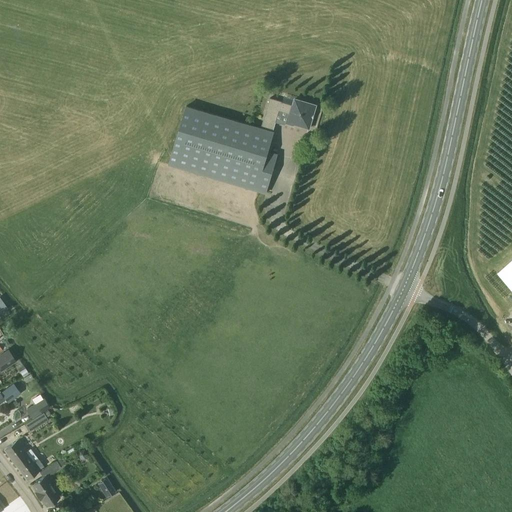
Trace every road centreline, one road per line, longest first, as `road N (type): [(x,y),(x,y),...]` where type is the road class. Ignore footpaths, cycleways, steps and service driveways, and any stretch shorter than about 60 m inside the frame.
road 1 (primary): [(403,287),(432,213),(482,0)]
road 2 (primary): [(230,511),(300,443),(376,341),(403,287)]
road 3 (unclassified): [(511,359),(461,311),(403,287)]
